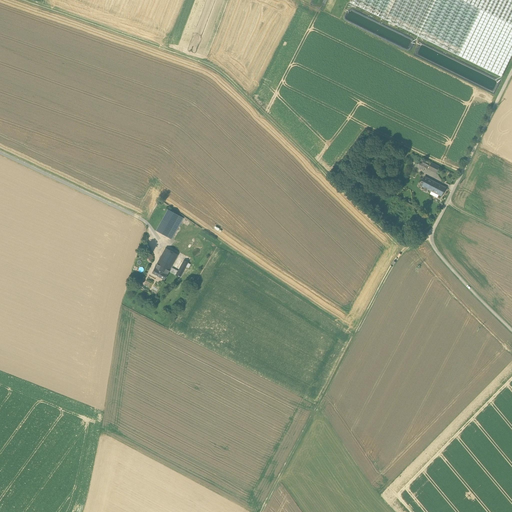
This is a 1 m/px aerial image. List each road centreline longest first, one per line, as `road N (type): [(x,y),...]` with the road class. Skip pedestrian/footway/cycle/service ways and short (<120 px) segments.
road 1 (track): [(26,0),(217,70),(403,249)]
road 2 (track): [(430,233),(390,266),(260,511)]
road 3 (unclassified): [(511,70),(430,233),(471,291),(511,330)]
road 4 (track): [(0,152),(151,226)]
